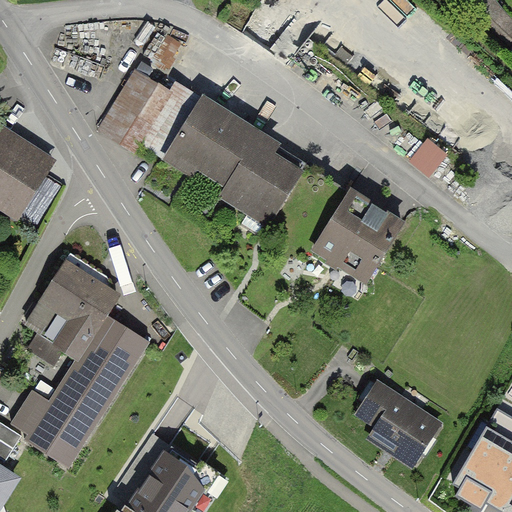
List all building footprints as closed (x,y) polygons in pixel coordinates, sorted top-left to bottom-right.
[(511,18),(510,17),(497,0),(467,0),(479,18),(497,35),(511,46),(511,18)] [(137,159),(174,93),(142,75),(106,142),(137,159)] [(256,132),(205,101),(166,164),(217,195),(256,132)] [(58,156),(0,124),(0,207),(22,220),(58,156)] [(306,163),(256,132),(217,195),(267,226),(306,163)] [(414,160),(434,175),(452,151),(433,136),(414,160)] [(410,222),(350,187),(313,251),(372,286),(410,222)] [(54,402),(36,391),(15,426),(31,436),(27,443),(76,472),(155,342),(114,317),(128,295),(69,260),(28,328),(80,359),(54,402)] [(440,426),(378,385),(359,413),(379,426),(371,438),(414,466),(440,426)] [(511,511),(511,417),(497,409),(453,484),(460,488),(456,496),(482,511),(487,504),(500,511),(511,511)] [(183,511),(211,470),(157,433),(103,511),(183,511)] [(0,510),(22,477),(0,463),(0,510)]
